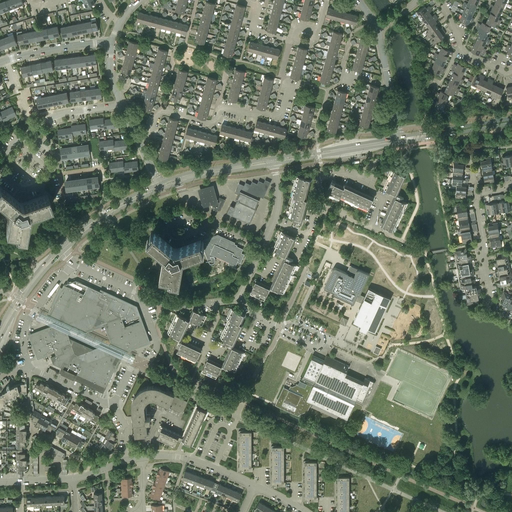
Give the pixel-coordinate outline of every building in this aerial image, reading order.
[(9,10),(14,8),(10,0),(7,0),(6,1),(9,10)] [(4,11),(9,10),(6,1),(1,3),(4,11)] [(464,2),(463,5),(474,10),(477,5),(468,1),(467,3),(464,2)] [(491,4),(490,7),(501,12),(503,7),(495,3),(494,6),(491,4)] [(472,15),(474,10),(463,5),(462,7),(465,9),(464,11),(472,15)] [(417,11),(420,16),(430,8),(429,6),(426,8),(424,6),(417,11)] [(491,11),(490,13),(499,17),(501,12),(490,7),(488,9),(491,11)] [(432,11),(430,8),(420,16),(423,20),(431,14),(429,12),(432,11)] [(464,11),(462,15),(473,21),(474,18),(471,17),(472,15),(464,11)] [(498,19),(499,17),(490,13),(488,17),(500,23),(501,20),(498,19)] [(423,20),(426,24),(436,17),(435,14),(432,16),(431,14),(423,20)] [(472,23),(473,21),(462,15),(459,20),(468,24),(469,22),(472,23)] [(438,19),(436,17),(426,24),(429,28),(435,24),(437,23),(435,21),(438,19)] [(498,25),(500,23),(488,17),(486,22),(494,26),(495,24),(498,25)] [(478,23),(477,25),(488,31),(491,26),(482,22),(481,24),(478,23)] [(426,33),(427,36),(438,28),(435,24),(429,28),(427,29),(429,31),(426,33)] [(486,35),(488,31),(477,25),(476,28),(479,29),(478,32),(480,33),(480,32),(486,35)] [(439,30),(438,28),(427,36),(429,38),(432,36),(433,38),(443,30),(442,28),(439,30)] [(443,30),(433,38),(435,40),(432,42),(434,44),(444,36),(442,34),(445,33),(443,30)] [(8,34),(8,36),(12,45),(17,43),(13,34),(13,35),(12,32),(8,34)] [(488,36),(486,35),(480,32),(480,33),(478,37),(489,42),(490,40),(487,38),(488,36)] [(12,45),(8,36),(4,38),(7,47),(12,45)] [(478,37),(475,42),(484,46),(485,43),(488,45),(489,42),(478,37)] [(483,48),(484,46),(475,42),(473,46),(485,52),(486,49),(483,48)] [(484,54),(485,52),(473,46),(471,51),(479,55),(481,53),(484,54)] [(442,47),(439,52),(448,56),(449,54),(452,55),(453,52),(442,47)] [(446,60),(448,56),(439,52),(438,54),(435,53),(434,55),(446,60)] [(443,65),(446,60),(434,55),(433,58),(436,59),(435,61),(443,65)] [(443,65),(435,61),(433,66),(444,71),(445,69),(442,67),(443,65)] [(453,66),(464,72),(466,67),(458,63),(457,65),(454,64),(453,66)] [(443,74),(444,71),(433,66),(431,70),(439,74),(440,72),(443,74)] [(462,76),(464,72),(453,66),(451,69),(454,70),(453,72),(462,76)] [(451,77),(462,82),(463,82),(464,80),(461,78),(462,76),(453,72),(451,77)] [(471,84),(476,87),(482,75),(479,74),(478,77),(475,76),(471,84)] [(484,76),(482,75),(476,87),(481,89),(485,80),(483,79),(484,76)] [(463,82),(462,82),(451,77),(449,81),(457,85),(458,83),(461,85),(463,82)] [(485,80),(481,89),(485,91),(491,80),(488,78),(487,81),(485,80)] [(485,91),(490,93),(494,85),(492,84),(493,81),(491,80),(485,91)] [(457,85),(449,81),(447,86),(458,91),(459,89),(456,88),(457,85)] [(493,98),(499,87),(494,85),(490,93),(492,94),(491,97),(493,98)] [(458,91),(447,86),(444,91),(453,95),(454,93),(457,94),(458,91)] [(503,89),(499,87),(493,98),(496,100),(497,97),(500,98),(503,89)] [(437,92),(435,94),(447,99),(449,95),(441,91),(440,93),(437,92)] [(445,104),(447,99),(435,94),(434,97),(437,98),(436,100),(445,104)] [(445,104),(436,100),(435,102),(432,101),(431,103),(443,109),(445,104)] [(431,103),(430,106),(433,107),(432,109),(440,113),(443,109),(431,103)] [(5,109),(9,118),(16,115),(12,107),(5,109)] [(0,114),(2,119),(3,121),(9,118),(5,109),(0,111),(0,114)] [(103,118),(96,119),(97,128),(104,127),(103,120),(104,120),(103,118)] [(117,118),(110,119),(111,128),(118,127),(117,118)] [(90,129),(97,128),(96,119),(89,120),(90,129)] [(104,129),(111,128),(110,119),(104,120),(103,120),(104,127),(104,129)] [(85,124),(78,125),(80,134),(87,133),(85,124)] [(73,135),(80,134),(78,125),(71,126),(71,128),(72,128),(73,135)] [(65,129),(66,138),(73,137),(73,135),(72,128),(71,128),(65,129)] [(58,130),(59,139),(66,138),(65,129),(58,130)] [(107,149),(114,149),(114,148),(113,141),(113,139),(106,140),(107,149)] [(120,140),(121,149),(128,149),(127,139),(120,140)] [(107,149),(106,140),(104,141),(99,141),(100,150),(107,149)] [(114,148),(114,149),(114,150),(121,149),(120,140),(113,141),(114,148)] [(481,165),(491,164),(490,157),(486,158),(486,160),(481,161),(481,165)] [(117,171),(124,170),(123,163),(123,161),(116,162),(117,171)] [(137,161),(130,162),(131,171),(138,170),(137,161)] [(117,171),(116,162),(109,163),(110,172),(117,171)] [(124,170),(124,172),(131,171),(130,162),(123,163),(124,170)] [(393,170),(388,179),(400,185),(404,175),(393,170)] [(297,176),(294,186),(307,189),(309,179),(297,176)] [(239,183),(234,193),(238,194),(236,200),(237,200),(234,206),(230,205),(227,212),(250,223),(256,209),(255,208),(259,200),(257,199),(258,196),(263,198),(270,182),(265,179),(264,183),(259,180),(257,183),(252,181),(250,184),(245,182),(244,185),(239,183)] [(384,189),(395,194),(400,185),(388,179),(384,189)] [(339,199),(340,197),(344,188),(335,184),(335,183),(332,181),(328,189),(331,191),(329,195),(339,199)] [(212,206),(212,205),(218,204),(220,199),(216,185),(200,190),(206,208),(212,206)] [(304,199),(307,189),(294,186),(291,196),(294,197),(294,196),(304,199)] [(340,197),(349,201),(354,190),(345,186),(344,188),(340,197)] [(18,203),(0,187),(0,199),(7,206),(6,212),(9,215),(6,231),(16,233),(15,236),(23,237),(28,213),(28,212),(51,204),(47,195),(22,204),(18,203)] [(363,194),(354,190),(349,201),(358,206),(363,194)] [(373,199),(363,194),(358,206),(368,210),(373,199)] [(397,195),(395,194),(394,197),(395,198),(391,207),(402,212),(407,203),(402,201),(404,198),(397,195)] [(294,196),(294,197),(291,206),(304,210),(306,199),(304,199),(294,196)] [(220,199),(218,204),(212,205),(212,206),(214,212),(221,210),(225,200),(224,201),(220,199)] [(467,203),(456,205),(457,207),(456,207),(457,214),(467,212),(466,209),(468,209),(467,203)] [(304,210),(291,206),(289,216),(293,217),(293,221),(301,223),(302,220),(301,219),(304,210)] [(402,212),(391,207),(387,217),(398,222),(402,212)] [(387,217),(382,226),(394,231),(398,222),(387,217)] [(488,231),(498,229),(497,222),(496,223),(493,223),(493,225),(488,226),(488,231)] [(282,232),(278,241),(289,246),(294,237),(282,232)] [(184,257),(204,249),(202,241),(177,250),(172,249),(153,233),(148,239),(161,250),(160,252),(159,256),(162,259),(164,259),(161,276),(171,278),(170,280),(179,282),(183,258),(184,257)] [(471,239),(471,234),(461,235),(462,242),(462,244),(463,244),(472,243),(472,242),(471,239)] [(212,264),(212,263),(213,263),(214,263),(214,262),(215,262),(215,261),(215,260),(215,259),(209,256),(212,249),(209,248),(213,239),(219,241),(221,238),(222,238),(218,235),(202,241),(204,249),(204,250),(204,251),(208,261),(208,262),(209,262),(209,263),(210,263),(211,264),(212,264)] [(237,245),(236,245),(222,238),(221,238),(219,241),(213,239),(209,248),(212,249),(209,256),(215,259),(215,258),(215,257),(214,257),(213,256),(213,255),(229,262),(228,264),(235,267),(237,262),(240,263),(245,254),(241,253),(243,249),(237,246),(237,245)] [(289,246),(278,241),(274,251),(285,256),(289,246)] [(455,255),(456,262),(471,259),(470,256),(467,256),(466,253),(466,250),(460,251),(454,252),(455,255)] [(494,266),(497,266),(509,264),(508,257),(507,253),(501,255),(502,258),(496,259),(497,262),(493,263),(494,266)] [(285,260),(280,269),(292,274),(296,265),(292,263),(293,260),(285,256),(283,259),(285,260)] [(472,263),(471,259),(456,262),(457,268),(469,266),(468,263),(472,263)] [(510,270),(509,264),(497,266),(498,269),(495,269),(495,273),(510,270)] [(354,304),(355,300),(357,297),(358,297),(360,294),(369,274),(351,266),(349,271),(348,273),(336,268),(335,268),(333,268),(333,269),(324,288),(330,291),(333,292),(333,293),(333,294),(334,294),(334,295),(335,295),(354,304)] [(457,268),(458,275),(473,272),(473,269),(469,270),(469,266),(457,268)] [(287,284),(292,274),(280,269),(276,278),(287,284)] [(511,277),(510,270),(495,273),(496,276),(499,276),(500,279),(511,277)] [(474,276),(473,272),(458,275),(459,282),(471,280),(470,277),(474,276)] [(497,283),(497,284),(498,286),(511,283),(511,280),(511,277),(500,279),(500,282),(497,283)] [(283,293),(287,284),(276,278),(272,288),(283,293)] [(471,280),(459,282),(461,289),(465,288),(472,286),(472,283),(475,283),(474,279),(471,280)] [(63,284),(50,314),(57,318),(69,323),(84,330),(106,322),(107,325),(113,343),(124,348),(127,349),(148,342),(140,321),(135,323),(125,327),(124,324),(123,322),(122,319),(127,318),(128,320),(133,318),(138,316),(135,307),(76,280),(63,284)] [(250,293),(255,295),(260,284),(255,282),(250,293)] [(270,288),(260,284),(255,295),(264,300),(270,288)] [(476,286),(472,286),(465,288),(466,294),(481,292),(480,288),(477,289),(476,286)] [(364,296),(360,294),(358,297),(357,297),(355,300),(361,303),(353,322),(360,325),(359,328),(366,332),(367,328),(375,332),(391,298),(368,288),(364,296)] [(481,295),(481,292),(466,294),(467,301),(466,301),(467,305),(478,303),(478,299),(478,296),(481,295)] [(508,307),(511,297),(511,296),(507,294),(507,293),(504,292),(501,297),(504,299),(502,304),(505,306),(503,309),(507,310),(508,307)] [(227,319),(229,319),(239,324),(239,323),(243,314),(232,309),(227,319)] [(194,310),(190,320),(201,325),(206,316),(194,310)] [(173,324),(184,329),(189,319),(177,314),(173,324)] [(343,317),(340,323),(345,326),(348,320),(343,317)] [(241,324),(239,323),(239,324),(229,319),(225,328),(237,334),(241,324)] [(180,339),(184,329),(173,324),(168,333),(179,338),(180,339)] [(52,328),(31,335),(39,356),(44,354),(54,351),(56,355),(51,357),(53,364),(60,367),(61,367),(59,372),(103,393),(105,388),(119,359),(109,354),(99,349),(93,352),(68,340),(66,334),(52,328)] [(225,340),(224,343),(232,347),(234,343),(233,343),(237,334),(225,328),(221,338),(225,340)] [(176,352),(186,357),(191,345),(182,341),(183,340),(180,339),(179,338),(176,346),(179,348),(176,352)] [(191,345),(186,357),(196,361),(201,350),(191,345)] [(381,349),(376,346),(373,352),(378,355),(381,349)] [(244,352),(232,347),(228,356),(239,362),(244,352)] [(275,405),(280,408),(299,416),(299,414),(305,412),(307,413),(311,404),(312,405),(311,406),(336,417),(338,413),(347,417),(355,400),(363,404),(371,386),(372,387),(375,382),(365,378),(363,382),(345,374),(349,366),(338,361),(326,356),(324,360),(313,355),(299,385),(296,383),(296,385),(292,386),(290,386),(289,390),(283,387),(275,405)] [(235,371),(239,362),(228,356),(223,366),(235,371)] [(202,371),(207,373),(212,362),(207,360),(202,371)] [(212,362),(207,373),(216,378),(221,366),(212,362)] [(0,417),(3,418),(3,414),(2,414),(2,411),(4,407),(5,408),(8,403),(7,402),(8,399),(12,398),(12,399),(18,395),(17,394),(20,393),(23,393),(23,394),(27,394),(27,380),(26,380),(26,379),(25,379),(25,380),(25,383),(21,383),(14,385),(11,387),(9,384),(8,384),(7,384),(7,385),(9,388),(5,391),(5,390),(0,394),(0,417)] [(41,393),(46,384),(45,383),(44,384),(41,382),(39,385),(37,383),(34,388),(41,393)] [(50,386),(46,384),(41,393),(46,395),(52,385),(51,384),(50,386)] [(52,385),(46,395),(51,398),(56,389),(52,387),(53,386),(52,385)] [(149,386),(147,386),(146,387),(144,387),(142,388),(141,389),(139,390),(138,391),(137,392),(136,394),(135,395),(134,397),(133,398),(132,400),(132,401),(132,403),(131,405),(131,407),(131,408),(133,423),(134,437),(146,436),(146,434),(147,434),(146,422),(150,421),(150,414),(147,414),(146,405),(147,402),(150,400),(153,400),(181,412),(187,399),(161,387),(159,387),(157,386),(155,386),(153,385),(151,385),(149,386)] [(59,391),(56,389),(51,398),(55,401),(61,390),(60,390),(59,391)] [(61,390),(55,401),(60,403),(65,394),(62,392),(62,391),(61,390)] [(66,395),(65,394),(60,403),(67,408),(70,402),(68,401),(69,398),(65,396),(66,395)] [(69,408),(76,413),(81,404),(80,403),(79,404),(76,402),(74,405),(72,403),(69,408)] [(85,406),(81,404),(76,413),(81,415),(87,405),(86,404),(85,406)] [(81,415),(85,418),(91,409),(87,407),(88,406),(87,405),(81,415)] [(197,407),(195,411),(205,415),(206,411),(197,407)] [(94,411),(91,409),(85,418),(90,421),(95,412),(96,410),(95,410),(94,411)] [(35,423),(36,424),(41,415),(34,410),(31,416),(33,417),(32,420),(35,422),(35,423)] [(203,419),(205,415),(195,411),(193,415),(203,419)] [(96,412),(95,412),(90,421),(97,425),(100,420),(98,418),(99,416),(96,414),(96,412)] [(46,417),(41,415),(36,424),(39,426),(39,427),(40,428),(46,417)] [(193,415),(191,419),(201,424),(203,419),(193,415)] [(42,427),(45,429),(50,420),(46,417),(40,428),(41,428),(42,427)] [(199,428),(201,424),(191,419),(189,423),(199,428)] [(58,424),(50,420),(45,429),(46,430),(47,428),(51,431),(52,428),(55,429),(58,424)] [(16,421),(16,429),(27,429),(27,428),(25,428),(25,424),(22,424),(22,421),(16,421)] [(60,438),(61,438),(66,429),(67,429),(68,427),(61,422),(56,430),(59,432),(57,434),(61,436),(60,438)] [(189,423),(187,427),(197,432),(199,428),(189,423)] [(195,436),(197,432),(187,427),(186,432),(195,436)] [(158,438),(162,439),(166,430),(162,428),(158,438)] [(71,432),(67,429),(66,429),(61,438),(65,440),(64,442),(65,442),(71,432)] [(109,430),(105,437),(114,442),(115,441),(113,440),(116,437),(113,435),(115,433),(109,430)] [(162,439),(166,441),(170,432),(166,430),(162,439)] [(239,438),(239,439),(251,439),(251,432),(241,432),(241,431),(239,431),(239,433),(241,433),(241,438),(239,438)] [(76,435),(71,432),(65,442),(66,443),(67,442),(71,444),(76,435)] [(175,434),(170,432),(166,441),(170,443),(175,434)] [(186,432),(184,436),(193,440),(195,436),(186,432)] [(191,444),(193,440),(184,436),(183,437),(175,434),(170,443),(175,445),(178,438),(191,444)] [(75,446),(80,437),(76,435),(71,444),(74,446),(73,447),(75,448),(75,446)] [(88,442),(80,437),(75,446),(76,447),(77,446),(81,448),(82,445),(85,447),(88,442)] [(115,443),(114,442),(105,437),(102,442),(111,447),(113,443),(115,444),(115,443)] [(22,449),(22,446),(25,446),(25,442),(27,442),(27,440),(16,440),(16,449),(22,449)] [(111,448),(111,447),(102,442),(98,449),(103,452),(105,450),(107,451),(109,447),(111,448)] [(271,453),(271,454),(284,454),(284,446),(274,446),(271,446),(271,449),(273,449),(273,453),(271,453)] [(16,450),(16,459),(27,459),(27,457),(25,457),(25,453),(22,453),(22,450),(16,450)] [(251,467),(251,461),(239,460),(239,462),(241,462),(241,467),(240,467),(240,472),(253,472),(253,467),(251,467)] [(304,468),(304,469),(317,469),(317,462),(306,462),(306,461),(304,461),(304,464),(306,464),(306,468),(304,468)] [(27,465),(27,464),(16,464),(16,473),(22,473),(22,470),(25,470),(25,465),(27,465)] [(157,473),(168,477),(170,471),(160,468),(159,471),(158,471),(157,473)] [(188,481),(191,473),(185,471),(182,479),(188,481)] [(166,483),(168,477),(157,473),(156,475),(157,476),(156,479),(166,483)] [(197,475),(191,473),(188,481),(194,483),(197,475)] [(194,483),(200,485),(203,477),(197,475),(194,483)] [(284,482),(284,476),(271,476),(271,477),(273,477),(273,482),(272,482),(272,487),(286,487),(286,482),(284,482)] [(336,483),(336,485),(349,485),(349,477),(339,477),(339,476),(336,476),(336,479),(339,479),(339,483),(336,483)] [(208,480),(203,477),(200,485),(206,487),(208,480)] [(163,488),(166,483),(156,479),(155,483),(154,482),(153,484),(163,488)] [(212,489),(213,486),(214,482),(208,480),(206,487),(212,489)] [(161,494),(163,488),(153,484),(152,487),(153,487),(152,490),(161,494)] [(220,496),(221,493),(225,486),(219,484),(217,488),(213,486),(212,489),(211,492),(220,496)] [(230,489),(225,486),(221,493),(227,496),(230,489)] [(230,489),(227,496),(233,498),(236,491),(230,489)] [(159,500),(161,494),(152,490),(151,494),(149,493),(149,496),(159,500)] [(242,494),(236,491),(233,498),(238,501),(242,494)] [(316,497),(316,491),(304,491),(304,492),(306,492),(306,497),(305,497),(305,502),(318,502),(318,497),(316,497)] [(260,511),(265,505),(259,502),(255,509),(260,511)]
